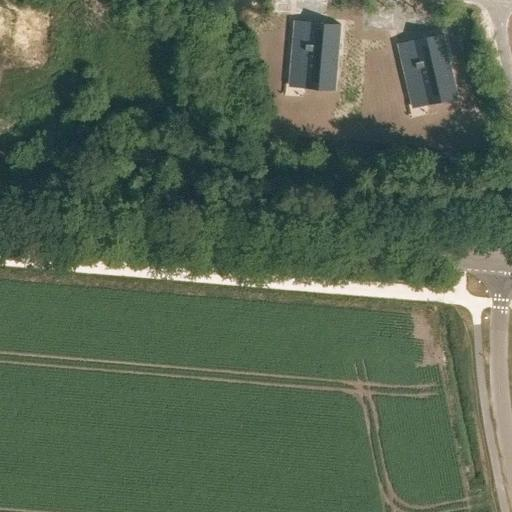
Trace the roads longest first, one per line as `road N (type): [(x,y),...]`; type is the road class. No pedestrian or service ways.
road 1 (tertiary): [(0,220),(464,264)]
road 2 (unclassified): [(511,465),(498,352),(504,267)]
